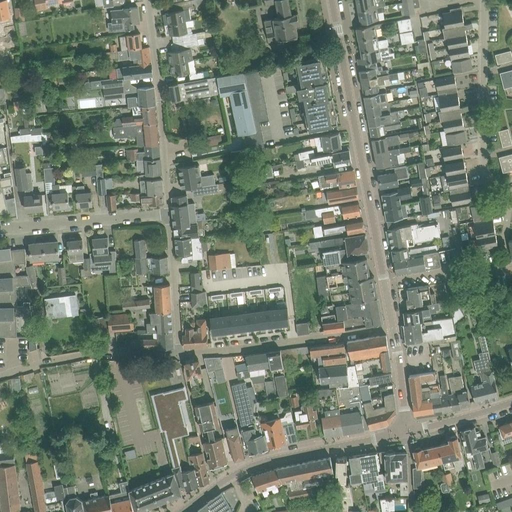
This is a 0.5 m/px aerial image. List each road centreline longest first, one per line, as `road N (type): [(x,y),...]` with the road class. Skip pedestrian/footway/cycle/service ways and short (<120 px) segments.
road 1 (tertiary): [(392,327),(332,0)]
road 2 (residential): [(182,511),(252,465),(407,433)]
road 3 (residential): [(178,353),(392,327)]
road 4 (residential): [(168,212),(147,0)]
road 5 (residential): [(511,193),(489,181),(481,160),(483,0)]
road 6 (residential): [(0,377),(96,352),(178,353)]
road 7 (residential): [(0,228),(168,212)]
road 8 (residential): [(178,353),(168,212)]
